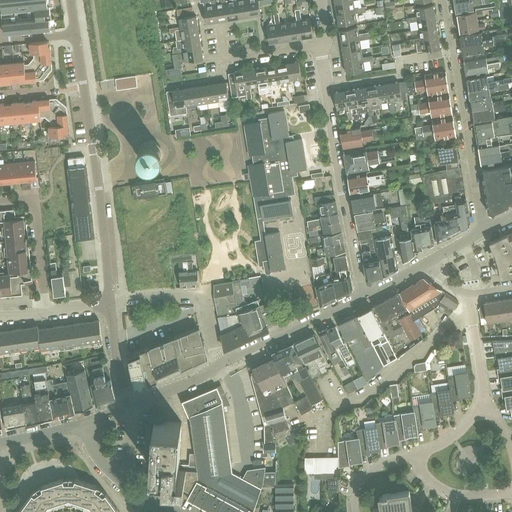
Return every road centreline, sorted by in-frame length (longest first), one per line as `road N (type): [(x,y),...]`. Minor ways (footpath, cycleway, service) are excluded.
road 1 (unclassified): [(110,303),(74,33)]
road 2 (residential): [(360,297),(318,46)]
road 3 (unclassified): [(485,230),(443,0)]
road 4 (residential): [(220,364),(199,298),(110,303)]
road 5 (unclassified): [(220,364),(360,297)]
road 6 (residential): [(42,312),(33,198),(0,200)]
road 7 (residential): [(168,511),(103,465),(84,423)]
